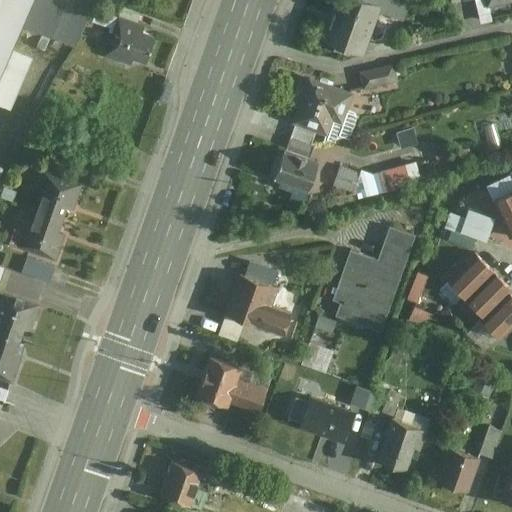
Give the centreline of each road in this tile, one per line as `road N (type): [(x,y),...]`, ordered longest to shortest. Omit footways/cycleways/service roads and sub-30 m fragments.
road 1 (primary): [(105,406),(250,0)]
road 2 (residential): [(105,406),(402,511)]
